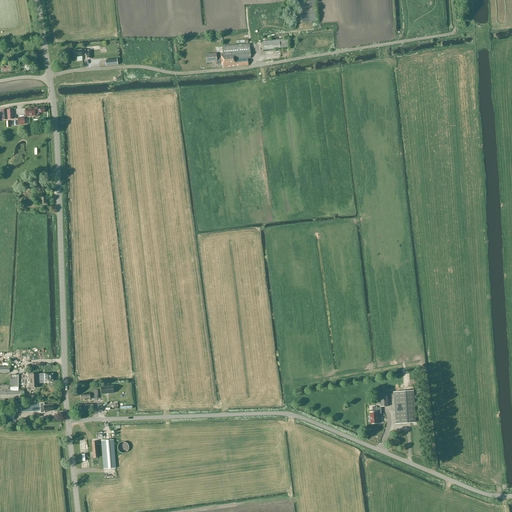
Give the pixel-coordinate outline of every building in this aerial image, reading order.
[(308,22),(316,21),(314,1),(306,1),(293,3),(294,23),(308,22)] [(287,39),(279,40),(262,42),(263,50),(288,47),(287,39)] [(247,59),(250,59),(249,45),(222,47),(223,54),(221,54),(221,55),(220,55),(216,56),(215,54),(205,55),(206,63),(216,62),(216,65),(222,64),(222,68),(248,65),(247,59)] [(39,113),(44,113),(43,107),(25,109),(26,117),(35,116),(35,117),(37,117),(38,117),(39,116),(39,115),(39,113)] [(46,206),(46,196),(38,196),(36,196),(36,204),(38,203),(38,206),(46,206)] [(51,382),(51,374),(29,375),(29,388),(38,388),(38,383),(51,382)] [(18,387),(18,375),(10,375),(10,385),(0,385),(0,398),(24,398),(24,391),(18,391),(18,387)] [(113,386),(101,387),(101,394),(113,393),(113,386)] [(416,423),(413,391),(393,392),(395,424),(416,423)] [(380,394),(380,407),(388,406),(387,394),(380,394)] [(40,404),(40,406),(35,406),(35,404),(24,404),(25,413),(44,411),(53,411),(52,405),(43,406),(43,403),(40,404)] [(381,414),(381,408),(375,408),(375,407),(372,407),(372,413),(369,413),(370,417),(368,417),(367,418),(367,421),(368,421),(370,421),(370,424),(379,424),(378,414),(381,414)] [(115,468),(113,440),(101,441),(103,469),(115,468)] [(128,446),(128,445),(127,444),(126,443),(125,443),(125,442),(124,442),(123,442),(122,442),(121,442),(120,443),(119,444),(118,444),(118,445),(118,446),(117,446),(117,447),(117,448),(117,449),(118,450),(118,451),(119,451),(119,452),(120,452),(120,453),(121,453),(122,453),(123,453),(124,453),(125,453),(126,453),(126,452),(127,452),(127,451),(128,450),(128,449),(128,448),(129,448),(128,447),(128,446)]
